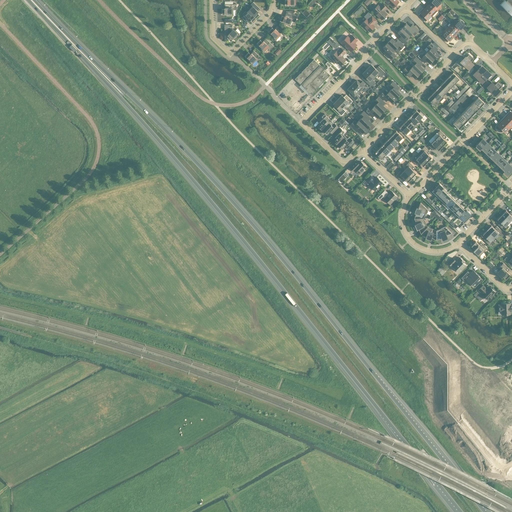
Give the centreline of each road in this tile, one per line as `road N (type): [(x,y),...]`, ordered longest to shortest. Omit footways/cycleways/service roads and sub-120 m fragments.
road 1 (trunk): [(485,511),(217,185),(34,0)]
road 2 (trunk): [(28,0),(203,189),(460,511)]
road 3 (track): [(352,405),(214,352),(0,295)]
road 4 (residential): [(360,150),(344,165),(301,122),(405,9)]
road 5 (residential): [(511,91),(409,196)]
road 6 (residential): [(360,150),(454,54)]
